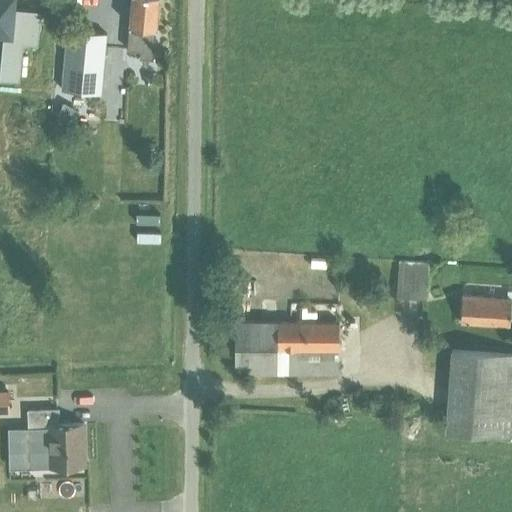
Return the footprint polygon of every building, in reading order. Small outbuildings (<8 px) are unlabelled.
[(0,0),(0,31),(3,32),(0,63),(0,78),(19,81),(23,43),(37,44),(41,10),(13,8),(14,3),(5,2),(5,0),(0,0)] [(130,0),(129,24),(128,24),(126,49),(139,51),(138,58),(152,59),(155,26),(157,0),(130,0)] [(66,29),(61,88),(101,92),(106,32),(66,29)] [(0,151),(59,152),(59,115),(36,115),(36,122),(8,122),(9,88),(0,87),(0,151)] [(9,120),(35,121),(35,107),(10,106),(9,120)] [(427,297),(429,262),(399,260),(397,295),(427,297)] [(461,292),(460,320),(508,323),(509,316),(511,316),(511,288),(507,288),(506,294),(461,292)] [(235,373),(276,373),(276,347),(277,321),(236,320),(235,373)] [(276,347),(339,348),(339,322),(277,321),(276,347)] [(511,350),(451,345),(443,427),(511,433),(511,350)] [(339,348),(276,347),(276,373),(276,374),(339,375),(339,348)] [(8,388),(0,388),(0,411),(8,411),(8,388)] [(55,410),(26,412),(27,427),(28,467),(48,466),(85,464),(83,425),(56,426),(55,410)] [(333,511),(334,470),(235,469),(234,511),(333,511)]
